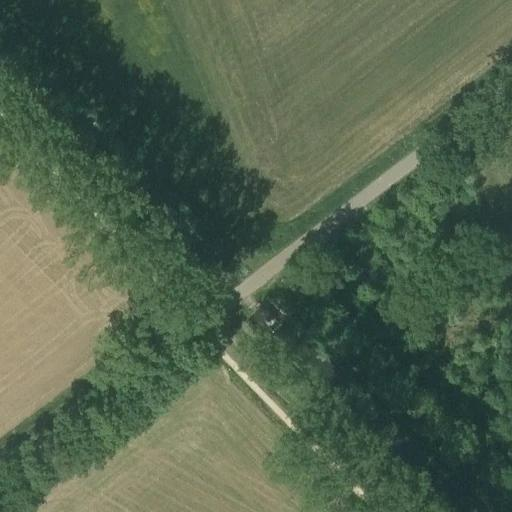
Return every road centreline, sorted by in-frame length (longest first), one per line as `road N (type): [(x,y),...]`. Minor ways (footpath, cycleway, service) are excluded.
road 1 (unclassified): [(0,480),(264,271),(511,93)]
road 2 (track): [(410,511),(210,318)]
